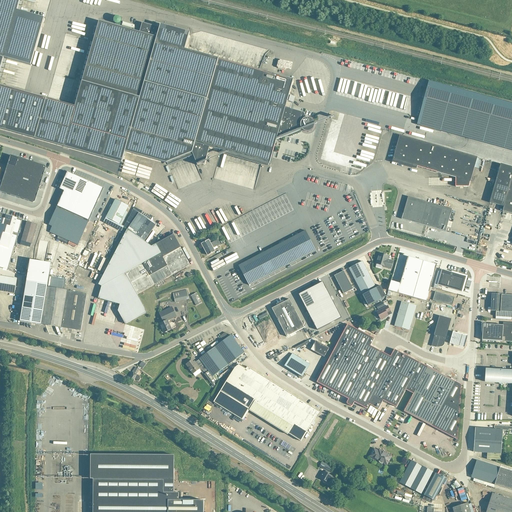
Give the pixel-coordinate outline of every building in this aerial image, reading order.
[(302,129),(314,124),(307,118),(306,118),(305,117),(303,113),(288,108),(289,105),(286,104),(293,79),(186,50),(185,49),(186,44),(189,32),(186,32),(160,24),(159,27),(142,23),(139,32),(99,21),(75,106),(0,85),(0,70),(3,58),(4,57),(30,65),(44,18),(17,10),(19,1),(19,0),(0,0),(0,128),(22,135),(122,163),(125,151),(166,163),(167,162),(186,155),(192,152),(197,165),(200,164),(200,162),(204,164),(209,147),(269,164),(276,140),(302,129)] [(71,13),(67,31),(81,33),(84,15),(71,13)] [(381,71),(378,83),(384,85),(387,73),(381,71)] [(417,124),(511,150),(511,103),(429,81),(417,124)] [(431,171),(438,146),(400,135),(393,159),(431,171)] [(477,157),(438,146),(431,171),(455,177),(455,186),(469,187),(477,157)] [(10,155),(7,164),(15,167),(18,157),(10,155)] [(14,173),(13,176),(22,179),(23,174),(27,160),(18,157),(15,167),(14,173)] [(27,160),(23,174),(32,176),(34,171),(36,163),(27,160)] [(36,163),(34,171),(43,174),(45,167),(44,166),(36,163)] [(7,164),(5,170),(14,173),(15,167),(7,164)] [(511,167),(500,164),(489,202),(504,207),(502,211),(511,214),(511,167)] [(5,170),(3,176),(12,179),(13,176),(14,173),(5,170)] [(34,171),(32,176),(41,179),(43,174),(34,171)] [(64,191),(57,206),(89,221),(103,188),(67,172),(59,189),(64,191)] [(12,179),(11,180),(20,182),(29,185),(38,188),(41,179),(32,176),(23,174),(22,179),(13,176),(12,179)] [(3,176),(1,181),(10,184),(11,180),(12,179),(3,176)] [(10,184),(7,194),(16,197),(20,182),(11,180),(10,184)] [(1,181),(0,185),(0,191),(7,194),(10,184),(1,181)] [(20,182),(16,197),(25,200),(27,191),(29,185),(20,182)] [(29,185),(27,191),(36,194),(38,188),(29,185)] [(27,191),(25,200),(33,202),(34,201),(36,194),(27,191)] [(287,192),(218,223),(228,244),(293,214),(290,207),(293,206),(287,192)] [(106,217),(119,224),(128,206),(115,199),(106,217)] [(137,199),(134,207),(142,210),(145,202),(137,199)] [(407,199),(403,214),(413,216),(417,202),(407,199)] [(417,202),(413,216),(411,222),(426,226),(431,206),(417,202)] [(89,221),(57,206),(48,224),(81,239),(89,221)] [(441,209),(431,206),(426,226),(435,228),(438,219),(441,209)] [(125,252),(132,241),(136,235),(147,219),(139,213),(141,210),(135,207),(134,207),(123,227),(127,229),(117,247),(125,252)] [(441,209),(438,219),(435,228),(445,231),(451,211),(441,209)] [(16,218),(8,216),(7,220),(0,217),(0,266),(7,269),(20,221),(16,220),(16,218)] [(136,235),(132,241),(133,240),(141,245),(144,241),(155,224),(147,219),(136,235)] [(192,234),(205,228),(201,220),(188,227),(192,234)] [(31,244),(37,224),(27,221),(21,241),(31,244)] [(248,285),(315,250),(305,230),(238,265),(248,285)] [(98,284),(101,286),(98,298),(120,304),(118,311),(125,324),(147,312),(137,294),(190,265),(186,258),(180,247),(173,234),(160,241),(158,240),(155,243),(156,244),(151,246),(144,241),(141,245),(133,240),(132,241),(125,252),(117,247),(98,284)] [(214,241),(210,243),(208,240),(201,244),(204,249),(219,242),(217,239),(214,241)] [(220,244),(219,242),(204,249),(207,255),(214,251),(213,248),(217,246),(220,244)] [(379,253),(378,257),(376,264),(382,265),(382,266),(391,269),(392,263),(388,261),(387,260),(388,255),(379,253)] [(408,256),(404,270),(412,272),(415,259),(408,256)] [(412,272),(410,276),(418,278),(423,261),(415,259),(412,272)] [(80,331),(86,293),(47,287),(51,263),(30,260),(26,283),(20,321),(41,324),(61,328),(61,327),(80,331)] [(380,286),(376,288),(362,261),(349,268),(368,305),(386,296),(380,286)] [(416,288),(413,297),(429,302),(432,292),(429,291),(436,265),(423,261),(418,278),(416,288)] [(461,292),(466,276),(442,269),(437,285),(461,292)] [(343,271),(334,276),(343,294),(353,289),(343,271)] [(403,274),(400,283),(416,288),(418,278),(410,276),(403,274)] [(0,290),(14,293),(17,278),(0,275),(0,290)] [(391,281),(388,290),(413,297),(416,288),(400,283),(391,281)] [(324,299),(330,296),(323,282),(316,285),(324,299)] [(318,302),(324,299),(316,285),(310,288),(318,302)] [(318,302),(310,288),(304,291),(312,305),(318,302)] [(173,293),(175,302),(189,299),(186,289),(173,293)] [(312,305),(304,291),(298,294),(306,309),(312,305)] [(452,306),(454,297),(435,291),(433,300),(452,306)] [(201,303),(196,292),(191,295),(196,305),(201,303)] [(502,294),(491,293),(491,307),(496,307),(496,311),(495,318),(511,319),(511,317),(511,295),(502,295),(502,294)] [(334,303),(330,296),(324,299),(318,302),(321,309),(334,303)] [(289,299),(272,308),(286,337),(304,327),(289,299)] [(401,301),(401,303),(397,314),(394,326),(409,330),(416,306),(401,301)] [(321,309),(318,302),(312,305),(306,309),(310,316),(321,309)] [(334,303),(321,309),(325,317),(331,313),(337,310),(334,303)] [(392,314),(390,311),(387,306),(376,311),(381,319),(388,316),(392,314)] [(171,329),(167,320),(176,316),(172,307),(159,313),(163,322),(160,323),(164,332),(171,329)] [(325,317),(321,309),(310,316),(313,323),(319,320),(325,317)] [(331,313),(335,320),(341,317),(337,310),(331,313)] [(335,320),(331,313),(325,317),(329,324),(335,320)] [(451,319),(439,316),(434,335),(431,346),(436,347),(436,346),(439,347),(441,347),(442,346),(444,345),(444,343),(445,338),(451,319)] [(319,320),(323,327),(329,324),(325,317),(319,320)] [(323,327),(319,320),(313,323),(317,330),(323,327)] [(503,325),(483,324),(482,340),(511,341),(511,322),(503,322),(503,325)] [(370,346),(374,338),(347,324),(316,382),(348,399),(346,403),(347,404),(351,406),(352,406),(354,402),(363,407),(390,356),(370,346)] [(463,345),(466,333),(451,330),(448,342),(463,345)] [(231,335),(215,347),(199,359),(203,364),(208,371),(212,377),(236,359),(238,358),(244,353),(231,335)] [(324,357),(329,348),(315,341),(311,349),(324,357)] [(390,356),(363,407),(367,409),(369,404),(378,409),(383,400),(396,407),(406,390),(410,392),(424,365),(394,349),(390,356)] [(284,366),(297,374),(301,378),(305,375),(304,373),(309,364),(292,353),(284,366)] [(208,371),(203,364),(199,359),(195,362),(194,361),(193,362),(192,360),(186,364),(186,365),(193,374),(199,369),(203,374),(204,374),(208,371)] [(247,366),(246,368),(239,364),(235,368),(213,402),(243,420),(249,409),(262,417),(261,418),(271,424),(272,423),(301,441),(319,411),(247,366)] [(410,392),(413,394),(411,397),(411,396),(403,411),(404,412),(407,414),(408,414),(457,439),(461,384),(424,365),(410,392)] [(141,377),(137,374),(139,369),(135,367),(132,372),(133,372),(129,378),(133,381),(135,379),(138,381),(141,377)] [(511,370),(502,370),(485,369),(484,382),(511,383),(511,370)] [(209,381),(212,380),(213,378),(208,371),(204,374),(209,381)] [(473,452),(478,452),(501,454),(503,430),(508,431),(509,426),(494,425),(494,429),(475,428),(473,452)] [(384,453),(384,452),(379,449),(378,451),(374,449),(370,456),(379,460),(379,461),(379,462),(381,463),(382,463),(383,462),(384,462),(386,463),(386,464),(391,456),(386,453),(385,454),(384,453)] [(93,455),(93,480),(92,511),(203,511),(203,500),(178,500),(178,493),(173,493),(174,455),(93,455)] [(410,488),(422,466),(411,460),(400,482),(410,488)] [(500,467),(476,460),(471,477),(494,485),(498,471),(500,467)] [(330,472),(333,468),(322,462),(319,467),(323,469),(324,468),(330,472)] [(432,472),(422,466),(410,488),(421,494),(432,472)] [(332,476),(323,471),(319,477),(328,483),(332,476)] [(498,471),(494,485),(499,486),(504,473),(498,471)] [(436,473),(424,495),(434,500),(445,478),(436,473)] [(499,486),(505,488),(509,475),(504,473),(499,486)] [(511,511),(511,499),(492,493),(485,511),(511,511)] [(452,508),(453,511),(470,511),(467,503),(452,508)]
